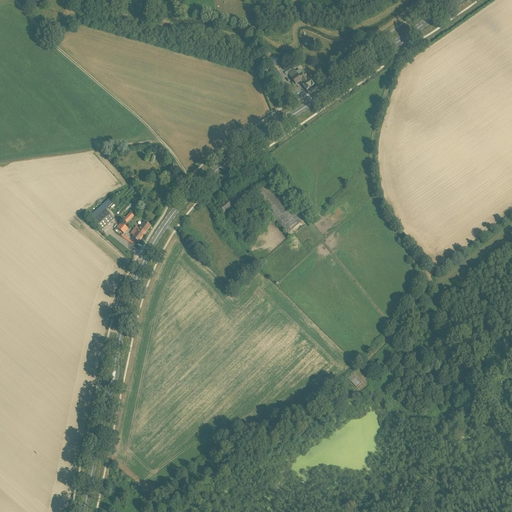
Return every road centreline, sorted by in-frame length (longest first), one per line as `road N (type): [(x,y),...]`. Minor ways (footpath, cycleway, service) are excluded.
road 1 (primary): [(115,359),(156,237),(198,185),(265,133)]
road 2 (track): [(402,50),(377,116),(371,163),(377,199),(426,284)]
road 3 (track): [(164,143),(15,0)]
road 4 (primary): [(295,112),(459,0)]
road 5 (track): [(0,162),(164,143)]
road 6 (primary): [(83,511),(108,391)]
